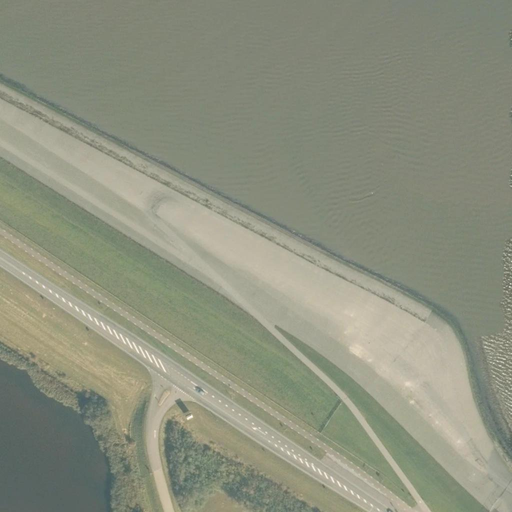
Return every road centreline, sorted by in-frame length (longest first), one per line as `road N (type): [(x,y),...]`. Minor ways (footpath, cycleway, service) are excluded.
road 1 (unclassified): [(0,233),(408,511)]
road 2 (primary): [(375,508),(173,366)]
road 3 (primary): [(166,377),(375,508)]
road 4 (trunk): [(19,271),(166,377)]
road 5 (trunk): [(173,366),(19,271)]
